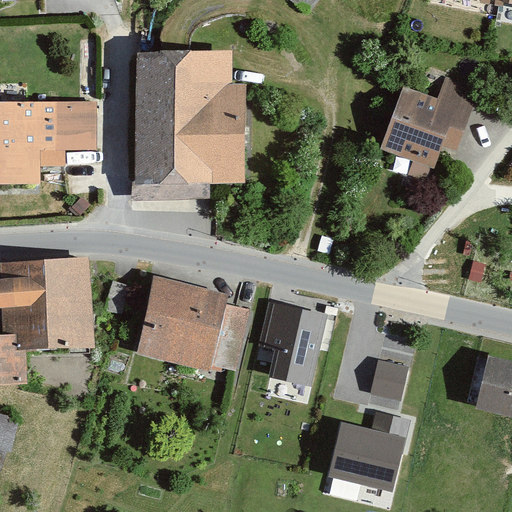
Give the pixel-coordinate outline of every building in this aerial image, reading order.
[(318,0),(296,0),(311,11),(318,0)] [(416,0),(416,5),(452,13),(454,3),(482,9),(484,0),(416,0)] [(511,0),(484,0),(482,9),(482,13),(511,18),(511,0)] [(223,55),(126,54),(125,201),(201,201),(201,184),(237,184),(237,81),(223,81),(223,55)] [(434,100),(394,87),(372,153),(426,168),(433,148),(451,154),(470,104),(441,92),(434,100)] [(90,99),(0,102),(0,189),(35,189),(33,151),(92,150),(90,99)] [(86,348),(82,260),(0,264),(0,309),(1,310),(2,329),(2,346),(19,346),(86,348)] [(242,308),(144,283),(127,348),(225,373),(242,308)] [(327,316),(268,303),(258,346),(275,349),(269,376),(312,386),(327,316)] [(2,346),(2,329),(0,329),(0,384),(21,383),(19,346),(2,346)] [(511,362),(478,355),(466,408),(511,419),(511,362)] [(408,369),(380,363),(372,393),(401,400),(408,369)] [(0,410),(0,468),(4,470),(20,417),(0,410)] [(371,429),(342,422),(328,475),(393,491),(410,420),(376,411),(371,429)]
